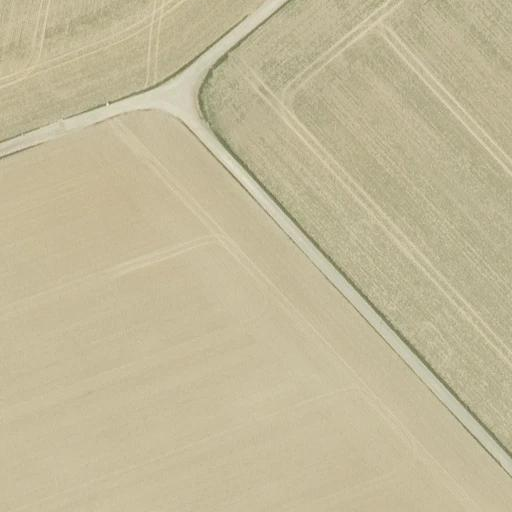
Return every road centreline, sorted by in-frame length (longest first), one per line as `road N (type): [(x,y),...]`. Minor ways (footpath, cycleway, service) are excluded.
road 1 (track): [(170,94),(511,466)]
road 2 (track): [(170,94),(0,160)]
road 3 (track): [(281,0),(170,94)]
